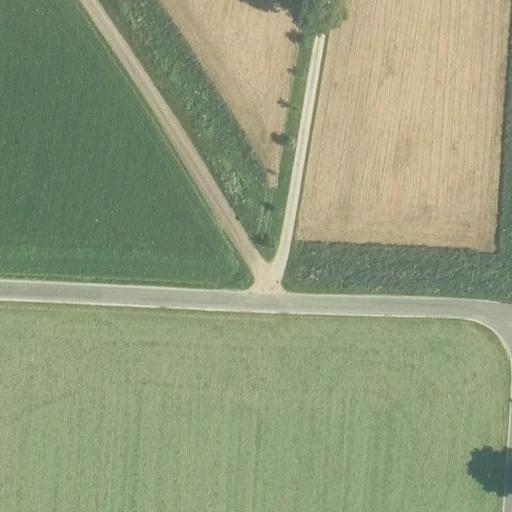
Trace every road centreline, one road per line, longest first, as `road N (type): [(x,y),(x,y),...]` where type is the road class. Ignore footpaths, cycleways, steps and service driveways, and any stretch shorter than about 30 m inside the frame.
road 1 (unclassified): [(270,285),(87,0)]
road 2 (unclassified): [(324,0),(270,285)]
road 3 (tertiary): [(271,304),(0,291)]
road 4 (tertiary): [(511,313),(271,304)]
